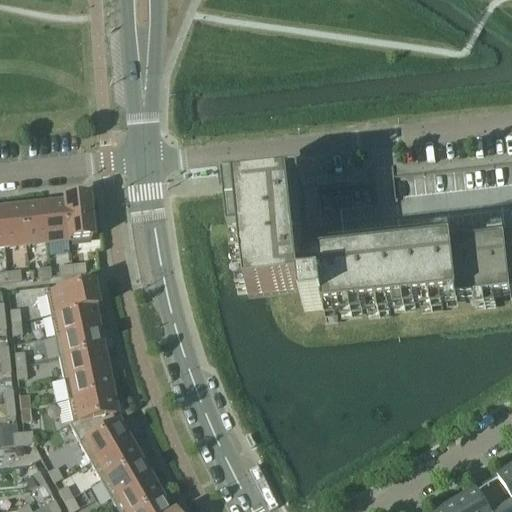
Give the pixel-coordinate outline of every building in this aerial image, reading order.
[(298,266),(290,194),(302,193),(302,185),(236,192),(248,300),(301,294),(298,266)] [(90,242),(86,201),(63,203),(67,245),(90,242)] [(67,245),(63,203),(62,204),(63,207),(42,209),(42,207),(46,247),(67,245)] [(46,247),(42,207),(41,207),(41,209),(20,212),(24,250),(46,247)] [(0,213),(0,224),(3,252),(24,250),(20,212),(0,213)] [(511,242),(298,266),(301,294),(303,312),(323,310),(324,318),(511,297),(511,242)] [(84,277),(83,267),(70,269),(71,278),(84,277)] [(71,278),(70,269),(57,270),(58,279),(71,278)] [(50,280),(49,271),(36,272),(37,282),(50,280)] [(19,284),(18,274),(6,276),(7,285),(19,284)] [(95,310),(95,308),(91,288),(44,298),(49,320),(95,310)] [(96,331),(92,312),(95,311),(95,310),(49,320),(53,341),(99,332),(99,331),(96,331)] [(19,326),(18,314),(9,315),(10,327),(19,326)] [(11,340),(21,339),(19,326),(10,327),(11,340)] [(99,332),(53,341),(58,362),(101,353),(96,333),(99,332)] [(105,374),(101,353),(58,362),(62,383),(108,374),(108,373),(105,374)] [(24,369),(23,357),(13,358),(15,371),(24,369)] [(0,377),(9,376),(8,363),(0,364),(0,377)] [(25,382),(24,369),(15,371),(16,383),(25,382)] [(108,374),(62,383),(66,405),(112,395),(112,394),(110,395),(105,375),(108,374)] [(12,406),(11,393),(2,395),(3,407),(12,406)] [(66,405),(71,426),(95,421),(102,434),(115,426),(110,418),(114,417),(110,396),(112,396),(112,395),(66,405)] [(29,413),(27,400),(18,401),(19,414),(29,413)] [(14,419),(12,406),(3,407),(4,420),(14,419)] [(21,427),(30,426),(29,413),(19,414),(21,427)] [(115,426),(102,434),(95,421),(71,426),(71,427),(68,428),(78,447),(89,467),(129,443),(127,444),(116,425),(115,426)] [(32,448),(31,435),(21,437),(22,449),(32,448)] [(22,449),(21,437),(11,438),(13,450),(22,449)] [(130,444),(129,443),(89,467),(100,485),(138,463),(127,445),(130,444)] [(148,482),(138,463),(100,485),(110,504),(151,481),(150,480),(148,482)] [(47,476),(53,487),(61,483),(55,471),(47,476)] [(511,511),(511,471),(496,481),(497,483),(498,482),(511,505),(502,511),(511,511)] [(44,487),(38,476),(29,480),(35,492),(44,487)] [(151,481),(110,504),(114,511),(139,511),(159,501),(149,483),(151,481)] [(50,499),(46,491),(44,487),(35,492),(42,503),(50,499)] [(71,502),(65,490),(57,495),(63,506),(71,502)] [(502,511),(499,511),(487,511),(477,495),(478,494),(477,493),(454,507),(457,511),(502,511)] [(165,511),(159,501),(139,511),(165,511)] [(77,511),(71,502),(63,506),(66,511),(77,511)]
